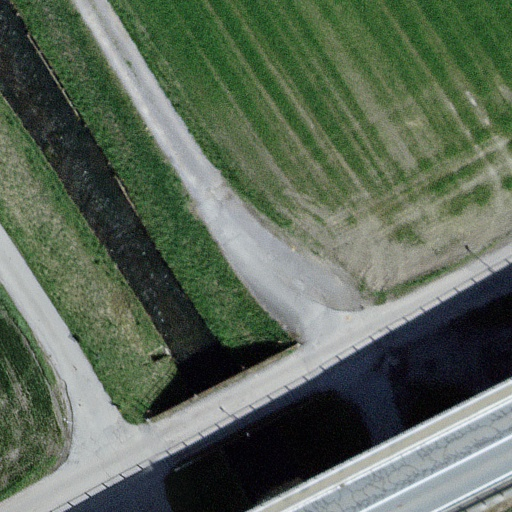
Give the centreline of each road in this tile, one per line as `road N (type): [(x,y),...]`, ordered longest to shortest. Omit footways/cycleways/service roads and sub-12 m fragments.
road 1 (track): [(343,344),(245,256),(82,0)]
road 2 (unclassified): [(156,439),(511,260)]
road 3 (unclassified): [(0,250),(51,328),(113,460)]
road 4 (track): [(343,344),(368,381),(419,511)]
road 5 (primary): [(511,435),(361,511)]
